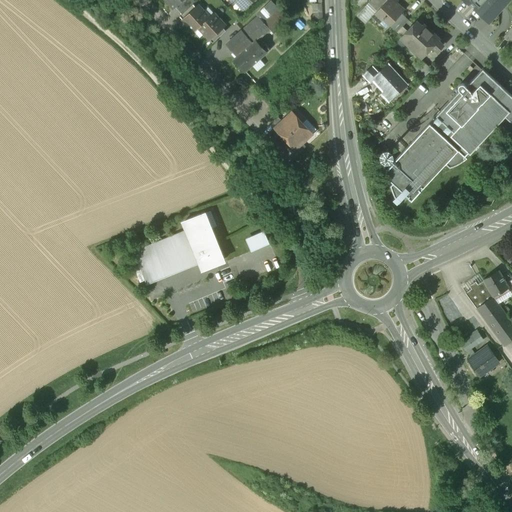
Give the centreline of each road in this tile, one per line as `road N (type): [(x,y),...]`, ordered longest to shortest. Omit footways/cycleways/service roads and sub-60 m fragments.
road 1 (secondary): [(346,291),(136,384),(0,475)]
road 2 (track): [(67,0),(147,70),(325,283)]
road 3 (secondary): [(335,0),(344,157),(368,254)]
road 4 (secondary): [(388,303),(459,436),(511,506)]
road 5 (residential): [(138,0),(239,105)]
road 6 (residential): [(397,271),(511,217)]
